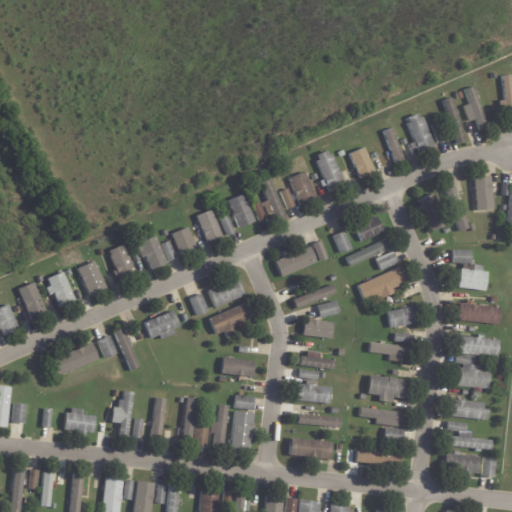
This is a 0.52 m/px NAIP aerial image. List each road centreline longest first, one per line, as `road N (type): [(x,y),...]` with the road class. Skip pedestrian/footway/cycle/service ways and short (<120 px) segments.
road 1 (residential): [(0,359),(453,159),(510,150)]
road 2 (residential): [(511,503),(0,446)]
road 3 (residential): [(416,511),(438,326),(432,286),(392,190)]
road 4 (residential): [(265,478),(283,336),(248,251)]
